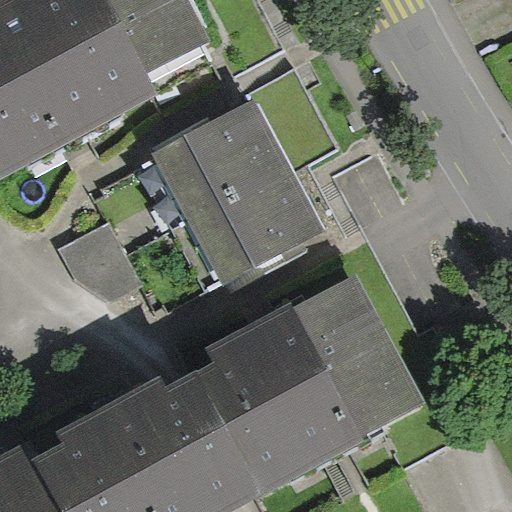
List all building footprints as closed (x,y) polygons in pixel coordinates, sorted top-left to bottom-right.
[(27,0),(0,14),(0,192),(220,76),(179,0),(27,0)] [(188,236),(285,184),(248,116),(152,167),(188,236)] [(321,252),(285,184),(188,236),(225,304),(321,252)] [(124,219),(74,236),(97,301),(146,285),(124,219)] [(270,511),(436,424),(363,289),(193,379),(264,511),(270,511)] [(64,467),(53,473),(74,511),(264,511),(193,379),(172,390),(56,452),(64,467)] [(0,511),(74,511),(53,473),(42,478),(32,459),(0,476),(0,511)]
